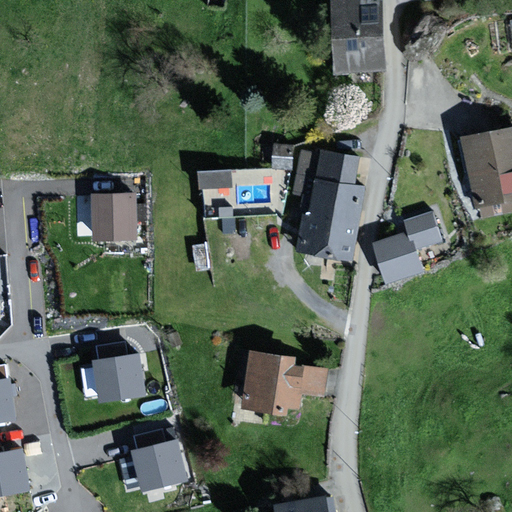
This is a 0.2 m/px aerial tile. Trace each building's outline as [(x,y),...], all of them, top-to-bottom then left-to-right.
[(372,0),(338,0),(343,69),(387,66),(383,4),(373,4),(372,0)] [(511,129),(469,138),(481,201),(511,194),(511,129)] [(362,157),(327,150),(326,156),(306,152),(300,186),(313,188),(303,247),(355,256),(359,234),(368,188),(357,186),(358,179),(362,157)] [(232,206),(233,164),(204,163),(203,206),(232,206)] [(135,235),(134,193),(99,194),(99,235),(135,235)] [(441,238),(433,213),(410,221),(413,230),(377,242),(390,281),(424,270),(417,246),(441,238)] [(128,348),(126,336),(96,339),(97,351),(128,348)] [(323,390),(326,369),(297,364),(298,358),(259,351),(249,404),(290,411),(291,402),(300,404),(303,386),(323,390)] [(147,390),(141,353),(101,360),(107,397),(147,390)] [(86,391),(102,389),(99,361),(83,363),(86,391)] [(0,417),(16,415),(11,378),(0,379),(0,417)] [(133,426),(134,438),(166,437),(165,424),(133,426)] [(189,477),(180,439),(139,449),(148,486),(189,477)] [(0,490),(30,484),(23,448),(0,452),(0,490)] [(121,451),(127,481),(144,477),(139,448),(121,451)] [(333,511),(330,494),(286,503),(287,511),(333,511)]
